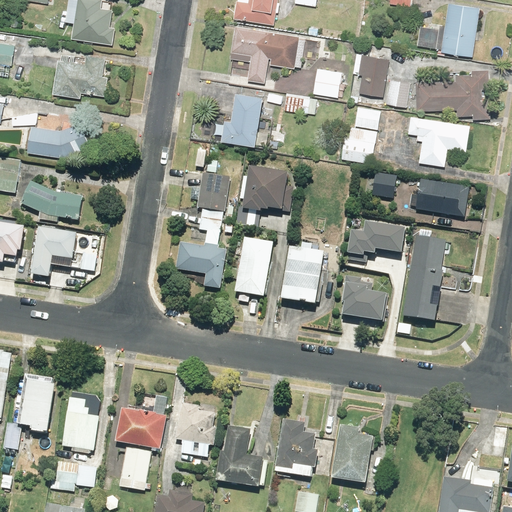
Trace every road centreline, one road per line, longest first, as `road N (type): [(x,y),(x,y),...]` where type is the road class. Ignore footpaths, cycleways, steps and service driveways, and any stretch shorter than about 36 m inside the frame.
road 1 (residential): [(490,390),(125,330)]
road 2 (residential): [(179,0),(125,330)]
road 3 (residential): [(490,390),(511,254)]
road 4 (residential): [(125,330),(0,310)]
